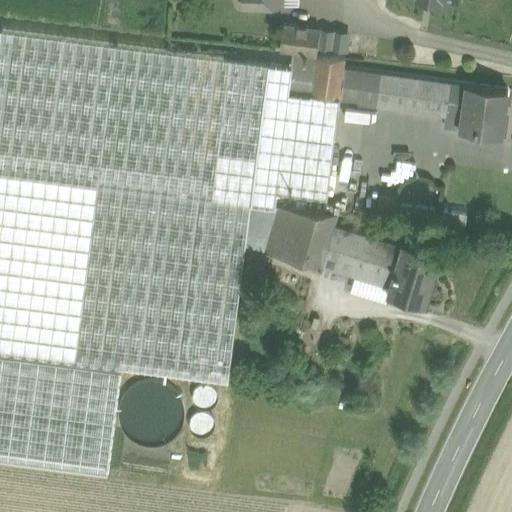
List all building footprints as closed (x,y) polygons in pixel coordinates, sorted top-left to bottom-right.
[(321,29),(283,24),(280,49),(293,51),(318,54),(321,29)] [(269,63),(1,28),(0,34),(0,349),(228,379),(251,202),(269,63)] [(318,54),(293,51),(291,66),(288,90),(312,94),(312,93),(339,97),(343,67),(345,57),(318,54)] [(312,94),(288,90),(291,66),(269,63),(251,202),(275,205),(277,189),(327,196),(340,97),(339,97),(312,93),(312,94)] [(451,82),(343,67),(339,97),(340,97),(358,100),(358,103),(446,115),(451,82)] [(508,89),(451,82),(446,115),(444,125),(460,127),(460,128),(502,133),(508,89)] [(511,170),(487,168),(485,179),(511,181),(511,170)] [(337,213),(276,205),(264,248),(322,265),(334,224),(335,225),(337,213)] [(335,225),(334,224),(322,265),(350,273),(362,233),(335,225)] [(402,245),(362,233),(350,273),(390,285),(388,292),(424,303),(433,274),(435,274),(441,254),(403,243),(402,245)]
